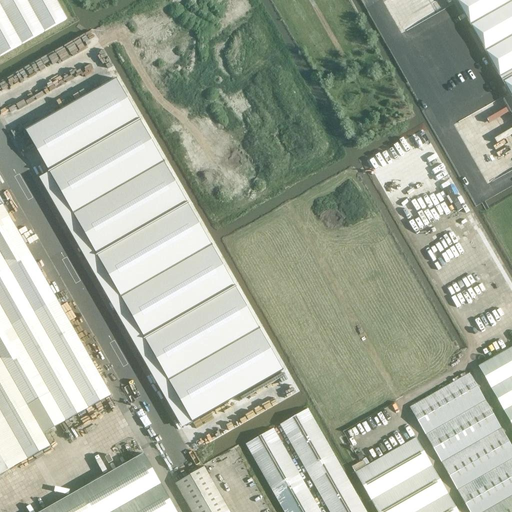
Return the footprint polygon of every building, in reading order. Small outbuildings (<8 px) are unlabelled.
[(56,0),(0,0),(0,56),(67,19),(56,0)] [(511,0),(455,0),(501,81),(511,99),(511,0)] [(116,79),(25,130),(49,172),(192,422),(283,371),(116,79)] [(29,172),(32,171),(24,155),(24,156),(20,148),(17,149),(29,172)] [(0,474),(50,446),(43,434),(111,395),(3,205),(0,206),(0,474)] [(47,258),(100,352),(191,511),(229,511),(76,242),(47,258)] [(511,345),(486,358),(511,413),(511,345)] [(511,511),(511,440),(475,370),(414,402),(471,511),(511,511)] [(366,511),(347,478),(308,409),(280,425),(329,511),(366,511)] [(246,444),(272,489),(284,511),(320,511),(299,474),(273,429),(246,444)] [(457,511),(415,437),(354,473),(377,511),(457,511)] [(176,511),(143,454),(40,511),(176,511)]
